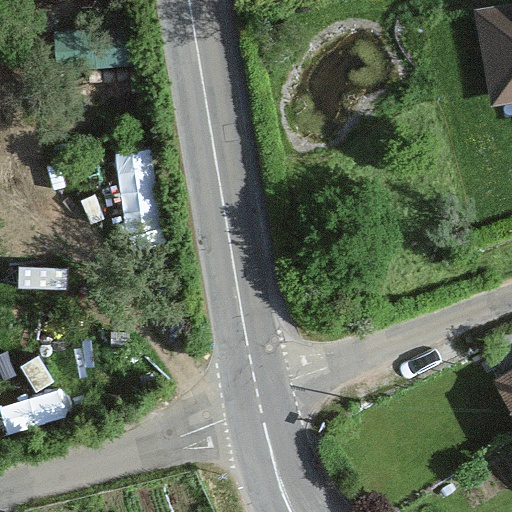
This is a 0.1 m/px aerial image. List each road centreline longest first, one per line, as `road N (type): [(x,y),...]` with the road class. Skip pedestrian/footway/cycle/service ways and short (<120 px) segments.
road 1 (secondary): [(261,413),(190,0)]
road 2 (unclassified): [(261,413),(511,296)]
road 3 (residential): [(261,413),(0,485)]
